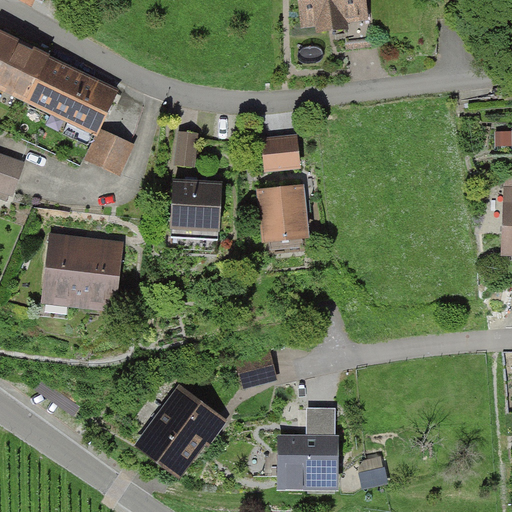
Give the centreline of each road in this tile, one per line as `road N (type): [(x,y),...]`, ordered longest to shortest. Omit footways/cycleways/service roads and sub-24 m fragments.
road 1 (residential): [(0,6),(160,89),(232,104),(511,76)]
road 2 (residential): [(511,339),(289,366)]
road 3 (unclassified): [(156,511),(0,402)]
